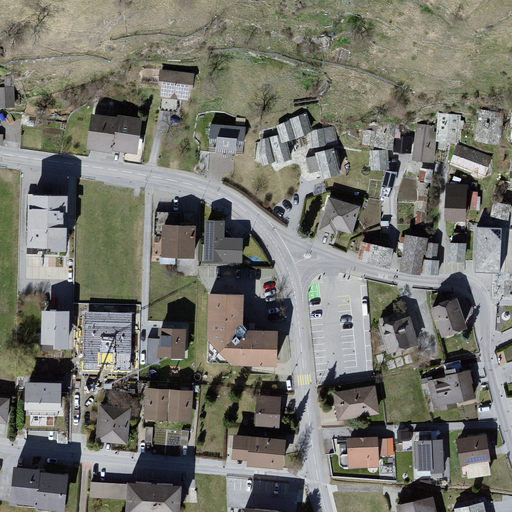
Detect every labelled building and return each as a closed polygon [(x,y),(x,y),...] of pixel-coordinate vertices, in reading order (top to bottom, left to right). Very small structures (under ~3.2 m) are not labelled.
[(199,72),(162,69),(159,99),(193,102),(194,91),(198,88),(199,72)] [(15,89),(0,90),(0,109),(16,108),(15,89)] [(478,110),(475,142),(501,144),(504,112),(478,110)] [(312,130),(306,112),(289,119),(289,120),(296,139),(308,134),(313,131),(312,130)] [(144,119),(93,114),(89,150),(140,155),(144,119)] [(460,117),(439,114),(438,141),(460,142),(460,117)] [(289,120),(276,125),(279,135),(282,143),(287,142),(296,139),(289,120)] [(338,144),(334,125),(312,130),(313,131),(308,134),(311,148),(338,144)] [(438,126),(416,125),(414,160),(435,162),(438,126)] [(248,128),(211,126),(210,142),(219,142),(219,152),(239,154),(240,147),(247,147),(248,128)] [(412,138),(396,129),(394,152),(411,153),(412,138)] [(364,131),(362,144),(375,145),(376,136),(373,136),(370,132),(364,131)] [(376,147),(394,150),(395,138),(390,133),(378,136),(376,147)] [(279,135),(268,137),(274,161),(276,161),(276,163),(292,160),(287,142),(282,143),(279,135)] [(268,137),(260,140),(259,154),(262,166),(275,163),(274,161),(268,137)] [(457,145),(450,164),(485,177),(492,158),(457,145)] [(320,172),(322,180),(341,176),(335,149),(316,153),(317,157),(306,160),(310,175),(320,172)] [(390,167),(389,150),(370,151),(371,169),(390,167)] [(432,180),(433,167),(421,166),(420,178),(432,180)] [(383,183),(393,186),(396,172),(386,170),(383,183)] [(99,213),(132,217),(136,189),(103,184),(99,213)] [(468,186),(448,186),(447,221),(467,222),(468,186)] [(478,188),(470,188),(470,206),(478,206),(478,188)] [(30,247),(70,248),(72,195),(32,193),(30,247)] [(338,230),(353,234),(360,208),(328,199),(321,225),(325,226),(324,231),(337,235),(338,230)] [(490,219),(509,222),(511,206),(511,205),(494,202),(490,219)] [(206,263),(247,265),(248,239),(227,238),(228,224),(207,223),(206,263)] [(165,255),(199,256),(200,226),(166,225),(165,255)] [(504,229),(480,228),(478,273),(503,274),(504,229)] [(426,236),(405,233),(399,270),(420,273),(426,236)] [(465,240),(449,239),(448,259),(464,260),(465,240)] [(358,258),(389,265),(393,247),(362,240),(358,258)] [(428,242),(426,257),(436,259),(437,243),(428,242)] [(436,259),(426,257),(424,257),(423,273),(438,274),(439,259),(436,259)] [(214,292),(212,362),(282,364),(283,330),(249,329),(250,293),(214,292)] [(460,300),(432,308),(439,330),(442,329),(444,336),(469,329),(460,300)] [(59,353),(72,353),(73,311),(45,311),(44,343),(55,344),(55,349),(59,349),(59,353)] [(410,317),(382,325),(391,355),(419,346),(410,317)] [(161,357),(188,359),(189,329),(162,327),(161,357)] [(456,405),(476,400),(469,372),(447,377),(448,381),(429,386),(436,416),(458,411),(456,405)] [(29,409),(65,410),(65,383),(29,382),(29,409)] [(376,386),(334,393),(339,421),(381,414),(376,386)] [(193,423),(195,391),(148,388),(145,420),(193,423)] [(258,427),(280,430),(284,400),(261,397),(258,427)] [(0,422),(10,423),(11,400),(0,399),(0,422)] [(97,443),(130,445),(133,409),(107,407),(107,414),(99,413),(97,443)] [(416,430),(416,440),(438,439),(438,430),(416,430)] [(189,432),(181,432),(180,447),(188,447),(189,432)] [(250,466),(287,470),(290,440),(237,435),(235,459),(251,460),(250,466)] [(347,437),(349,467),(380,466),(380,454),(395,454),(394,435),(347,437)] [(463,471),(494,466),(488,435),(457,440),(463,471)] [(445,474),(443,441),(416,443),(418,471),(430,470),(430,475),(445,474)] [(43,473),(43,469),(17,466),(14,505),(39,507),(39,511),(48,511),(68,511),(72,476),(43,473)] [(92,483),(91,498),(131,501),(130,511),(186,511),(188,485),(132,481),(132,486),(92,483)] [(396,506),(397,511),(437,511),(433,496),(396,506)] [(487,511),(485,502),(451,511),(487,511)]
